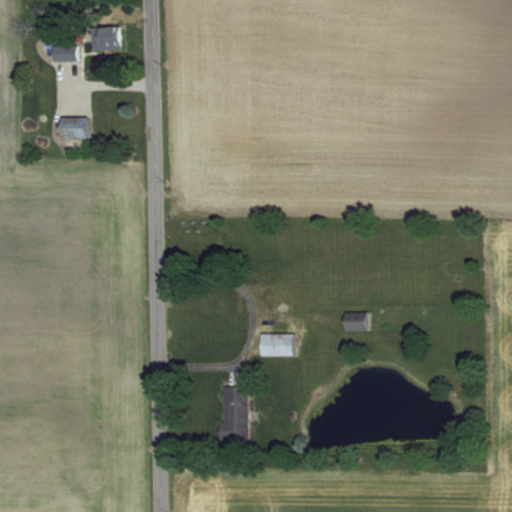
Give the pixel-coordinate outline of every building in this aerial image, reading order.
[(93,27),(93,50),(122,50),(122,27),(93,27)] [(52,61),(78,61),(78,45),(52,45),(52,61)] [(87,139),(87,118),(60,118),(60,139),(87,139)] [(345,331),(367,331),(367,313),(345,313),(345,331)] [(293,333),(260,333),(260,356),(293,356),(293,333)] [(249,442),(249,386),(222,386),(222,442),(249,442)]
